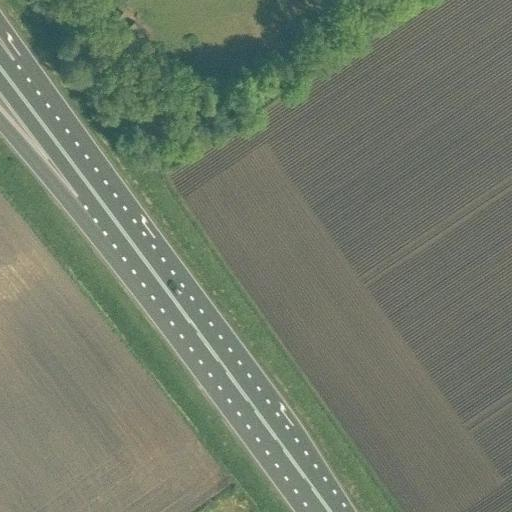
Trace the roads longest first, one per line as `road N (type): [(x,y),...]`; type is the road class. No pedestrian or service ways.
road 1 (trunk): [(326,511),(90,187)]
road 2 (trunk): [(90,187),(6,77)]
road 3 (trunk): [(0,106),(90,187)]
